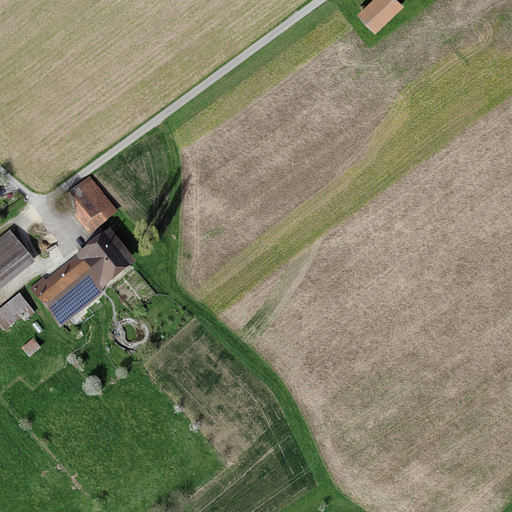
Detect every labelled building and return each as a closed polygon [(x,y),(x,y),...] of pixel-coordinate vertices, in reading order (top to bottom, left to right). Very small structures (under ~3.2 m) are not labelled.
[(372,0),(356,14),(374,34),(405,7),(398,0),(372,0)] [(93,172),(68,193),(77,204),(73,207),(87,224),(105,209),(110,216),(125,204),(110,185),(106,188),(93,172)] [(63,322),(141,260),(111,222),(33,284),(63,322)] [(11,230),(0,237),(0,278),(30,256),(11,230)] [(34,306),(23,289),(0,305),(0,317),(5,326),(34,306)] [(44,343),(35,333),(24,341),(33,352),(44,343)] [(96,379),(87,369),(76,379),(84,389),(96,379)]
